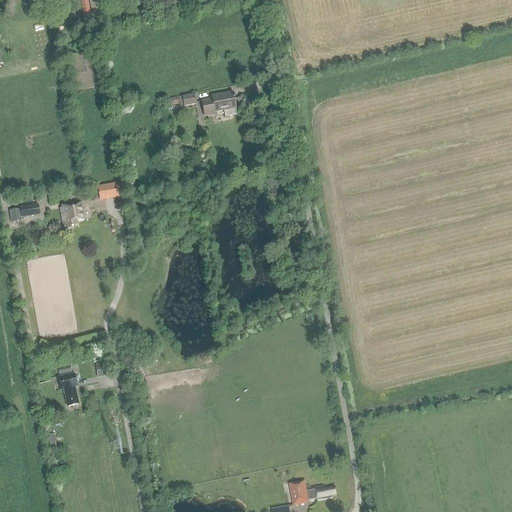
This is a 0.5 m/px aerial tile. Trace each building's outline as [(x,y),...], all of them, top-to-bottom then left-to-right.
[(89,0),(89,1),(90,1),(93,18),(98,17),(96,0),(89,0)] [(87,1),(80,2),(83,20),(91,18),(87,1)] [(83,53),(64,57),(68,77),(87,73),(83,53)] [(212,100),(202,102),(203,110),(204,114),(214,113),(223,111),(225,118),(237,116),(235,109),(232,93),(211,97),(212,100)] [(193,94),(178,97),(180,105),(183,104),(184,107),(195,105),(193,94)] [(186,184),(185,175),(178,176),(179,185),(186,184)] [(117,184),(97,187),(99,199),(119,196),(117,184)] [(63,209),(60,209),(63,226),(66,225),(66,229),(77,227),(76,221),(84,220),(81,205),(80,203),(62,206),(63,209)] [(37,205),(19,209),(22,219),(39,215),(37,205)] [(21,222),(19,209),(8,211),(10,223),(21,222)] [(96,343),(107,340),(104,332),(94,335),(96,343)] [(96,366),(98,377),(110,375),(108,364),(96,366)] [(70,366),(57,369),(59,376),(72,373),(70,366)] [(64,390),(64,391),(63,392),(64,395),(65,395),(67,407),(79,405),(75,388),(77,387),(74,374),(58,378),(61,391),(64,390)] [(165,386),(153,388),(154,391),(155,395),(166,393),(166,389),(165,386)] [(316,501),(331,498),(331,495),(335,494),(334,487),(324,489),(323,486),(305,490),(303,482),(289,485),(294,506),(308,503),(307,500),(316,498),(316,501)]
